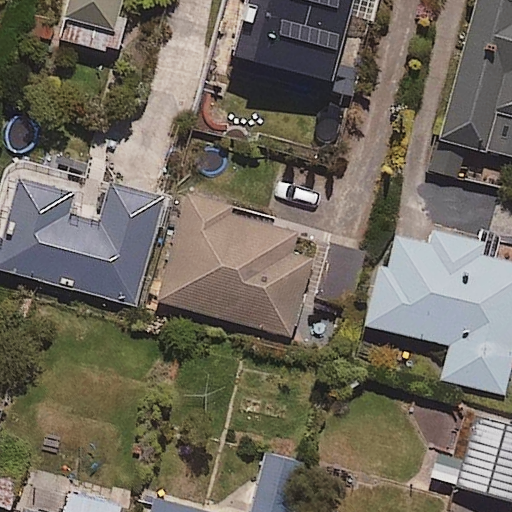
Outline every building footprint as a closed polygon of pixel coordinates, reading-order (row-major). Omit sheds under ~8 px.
[(66,0),(57,40),(110,52),(122,0),(66,0)] [(271,0),(254,70),(330,89),(352,0),(271,0)] [(511,0),(474,0),(438,140),(511,158),(511,0)] [(72,197),(20,184),(5,242),(0,240),(0,269),(135,305),(161,201),(109,188),(99,225),(67,217),(72,197)] [(292,254),(298,233),(187,198),(157,303),(291,340),(313,260),(292,254)] [(511,265),(493,261),(498,241),(425,225),(422,241),(395,235),(388,269),(380,267),(366,327),(450,346),(442,381),(505,395),(511,364),(511,265)] [(511,489),(511,412),(485,406),(468,479),(511,489)] [(436,467),(465,476),(474,449),(445,440),(436,467)] [(293,511),(308,459),(266,447),(247,511),(293,511)] [(133,511),(137,500),(41,474),(30,511),(133,511)]
